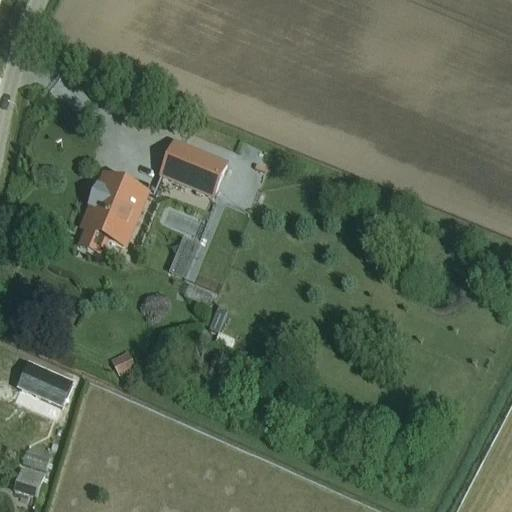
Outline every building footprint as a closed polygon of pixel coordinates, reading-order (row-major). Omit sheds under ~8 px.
[(226,167),(193,154),(174,146),(161,179),(179,187),(213,200),(226,167)] [(85,232),(82,231),(82,232),(85,233),(79,249),(100,258),(107,242),(124,250),(147,195),(104,178),(97,195),(100,197),(85,232)] [(130,342),(138,356),(149,349),(141,335),(130,342)] [(128,355),(110,363),(118,380),(136,372),(128,355)] [(33,369),(22,395),(60,412),(71,386),(33,369)] [(40,439),(38,448),(57,453),(60,444),(40,439)] [(36,502),(43,478),(47,463),(25,457),(13,496),(36,502)]
